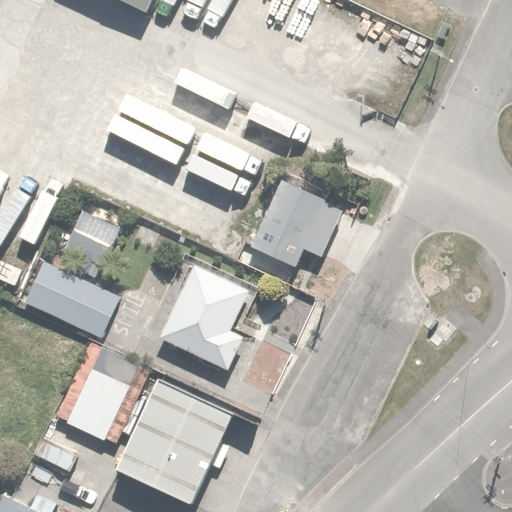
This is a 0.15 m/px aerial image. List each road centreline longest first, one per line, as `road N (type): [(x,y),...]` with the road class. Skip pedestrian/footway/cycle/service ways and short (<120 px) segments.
road 1 (unclassified): [(462,144),(415,206),(302,438)]
road 2 (tertiary): [(394,491),(511,381)]
road 3 (unclassified): [(462,144),(511,33)]
